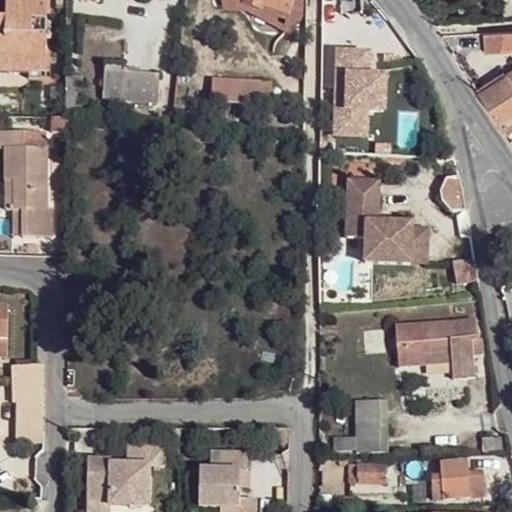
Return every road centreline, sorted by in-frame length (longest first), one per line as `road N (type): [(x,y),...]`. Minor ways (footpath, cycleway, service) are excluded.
road 1 (track): [(315,0),(306,411)]
road 2 (residential): [(54,414),(306,411),(302,511)]
road 3 (residential): [(511,400),(439,60)]
road 4 (residential): [(54,414),(50,285),(36,275),(0,273)]
road 5 (residential): [(439,60),(511,173)]
